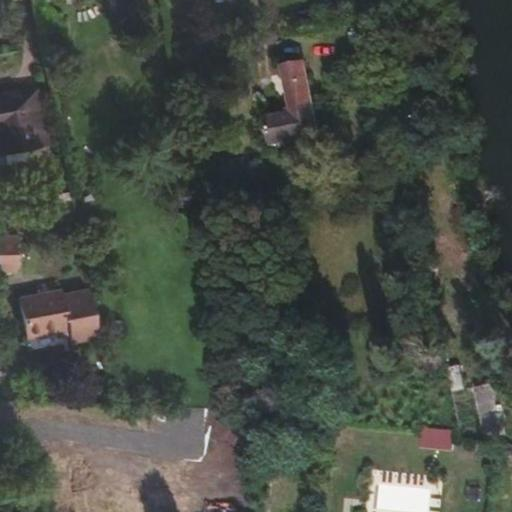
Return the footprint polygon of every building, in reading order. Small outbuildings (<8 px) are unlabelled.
[(314,132),(301,59),(280,62),(288,109),(261,114),(265,140),(314,132)] [(0,151),(42,145),(32,89),(0,94),(0,151)] [(189,166),(188,156),(173,158),(175,168),(189,166)] [(268,201),(262,170),(241,174),(246,204),(268,201)] [(0,268),(12,268),(11,233),(0,232),(0,268)] [(94,334),(89,309),(85,286),(55,292),(54,286),(12,296),(21,336),(64,327),(66,340),(94,334)] [(423,446),(454,448),(455,429),(424,428),(423,446)]
